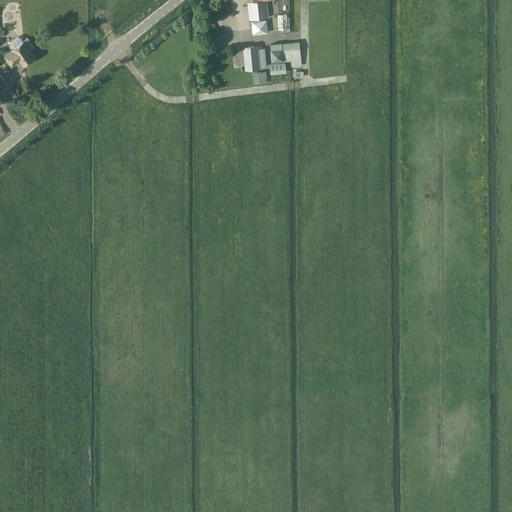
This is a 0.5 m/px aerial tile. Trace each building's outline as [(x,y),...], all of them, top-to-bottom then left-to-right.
[(249,19),(268,17),(266,0),(248,2),(249,19)] [(287,30),(287,14),(277,15),(278,30),(287,30)] [(268,34),(266,20),(251,22),(252,35),(268,34)] [(12,51),(5,57),(12,66),(20,60),(23,65),(35,57),(23,41),(20,37),(18,36),(11,41),(10,44),(14,48),(12,50),(12,51)] [(293,42),(281,43),(283,62),(291,61),(291,55),(293,55),(295,55),(295,58),(295,67),(301,66),(299,41),(293,42)] [(283,60),(281,43),(281,42),(270,44),(271,49),(270,49),(271,62),(283,60)] [(245,70),(259,68),(257,46),(243,47),(245,70)] [(267,68),(265,48),(258,49),(260,68),(267,68)] [(271,74),(286,73),(286,62),(270,64),(271,74)] [(267,83),(266,73),(264,73),(264,70),(258,71),(258,75),(253,75),(254,85),(267,83)]
